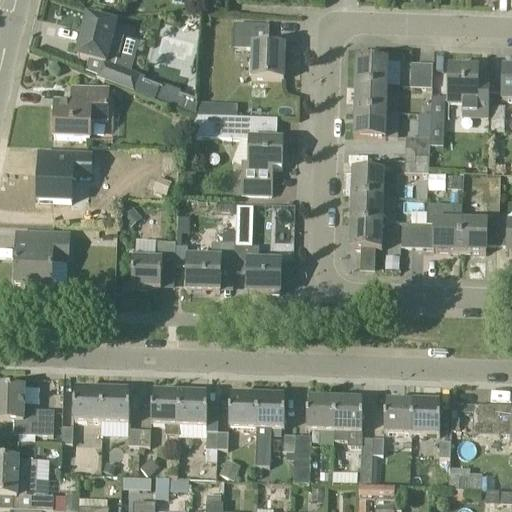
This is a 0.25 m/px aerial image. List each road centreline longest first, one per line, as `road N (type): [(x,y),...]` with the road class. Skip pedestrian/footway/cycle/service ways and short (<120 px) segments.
road 1 (residential): [(511,371),(0,354)]
road 2 (residential): [(325,285),(329,49),(336,28)]
road 3 (residential): [(325,285),(338,293),(511,299)]
road 4 (residential): [(336,28),(352,20),(511,27)]
